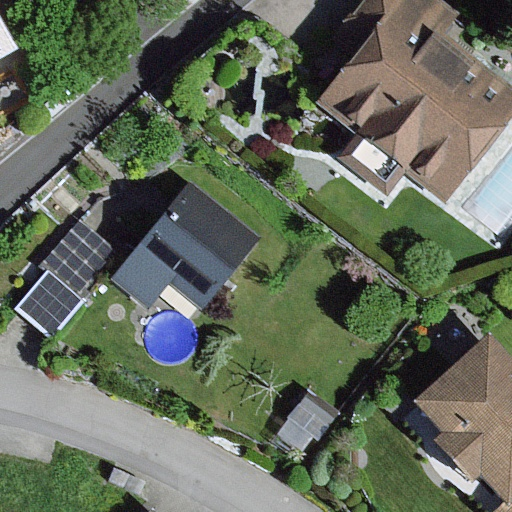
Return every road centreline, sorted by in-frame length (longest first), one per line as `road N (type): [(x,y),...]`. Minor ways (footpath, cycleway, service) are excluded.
road 1 (residential): [(0,393),(125,429),(274,511)]
road 2 (residential): [(225,0),(0,198)]
